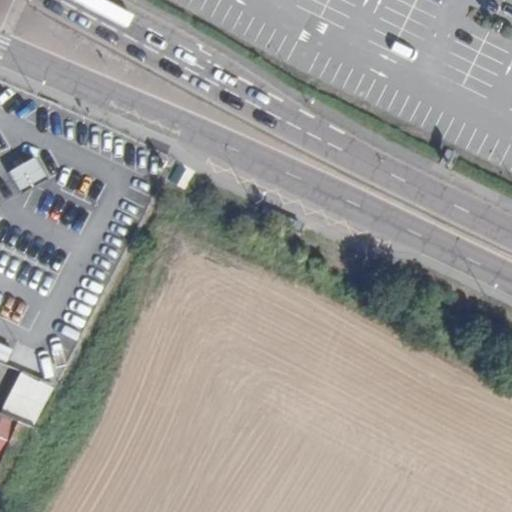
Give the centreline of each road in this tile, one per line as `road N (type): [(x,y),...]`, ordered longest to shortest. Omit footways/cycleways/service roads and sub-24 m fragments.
road 1 (primary): [(0,47),(511,279)]
road 2 (primary): [(511,232),(63,0)]
road 3 (unknown): [(0,114),(102,163),(114,177),(55,300)]
